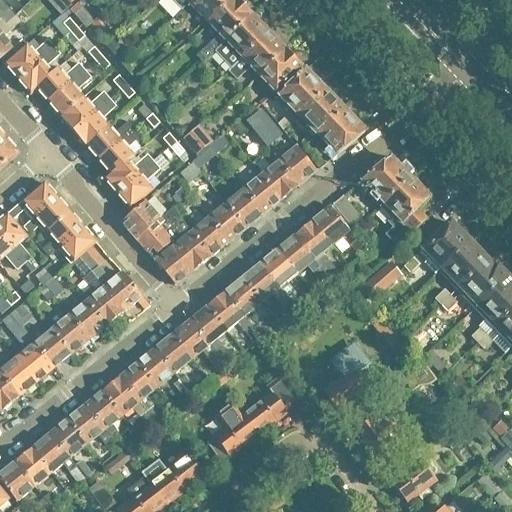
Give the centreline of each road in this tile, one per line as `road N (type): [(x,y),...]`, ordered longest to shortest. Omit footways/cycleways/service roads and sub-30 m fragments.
road 1 (residential): [(175,309),(430,102)]
road 2 (residential): [(0,445),(175,309)]
road 3 (residential): [(175,309),(47,153)]
road 4 (residential): [(430,102),(332,0)]
road 5 (residential): [(203,511),(287,447),(308,440)]
